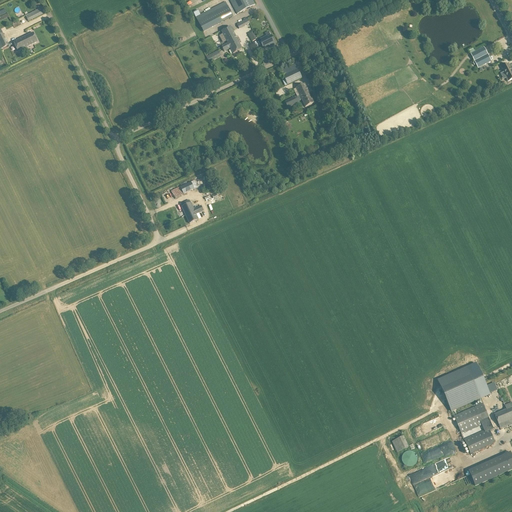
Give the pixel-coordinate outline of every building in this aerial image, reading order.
[(230,0),(238,14),(255,5),(252,0),(230,0)] [(233,17),(227,5),(225,2),(197,16),(205,31),(233,17)] [(43,7),(26,16),(28,21),(46,12),(43,7)] [(250,24),(247,18),(237,24),(239,29),(250,24)] [(224,51),(230,48),(233,54),(242,49),(230,27),(222,31),(228,43),(222,46),(224,51)] [(3,33),(0,34),(0,47),(1,49),(9,45),(3,33)] [(33,33),(14,42),(18,51),(38,42),(33,33)] [(263,43),(261,44),(264,49),(268,46),(268,48),(275,44),(271,36),(268,38),(267,36),(261,39),(263,43)] [(469,51),(471,55),(478,68),(491,61),(484,48),(476,52),(474,49),(469,51)] [(206,56),(209,62),(221,56),(218,50),(206,56)] [(505,78),(507,82),(511,79),(511,70),(509,64),(502,68),(507,77),(505,78)] [(302,78),(295,65),(281,72),(287,85),(302,78)] [(302,100),(305,107),(314,103),(305,84),(296,88),(300,96),(296,97),(286,102),(289,107),(299,102),(302,100)] [(198,188),(195,181),(171,192),(175,198),(198,188)] [(191,203),(182,207),(190,224),(198,220),(196,214),(204,211),(201,206),(195,209),(194,209),(193,209),(191,203)] [(423,424),(481,399),(467,367),(409,393),(423,424)] [(464,440),(472,458),(497,448),(490,431),(494,429),(482,403),(454,416),(461,434),(482,425),(484,431),(464,440)] [(511,407),(494,415),(500,428),(511,423),(511,407)] [(392,441),(397,453),(409,447),(404,436),(392,441)] [(414,453),(412,452),(410,451),(409,451),(407,452),(406,452),(404,453),(403,455),(402,457),(402,459),(402,460),(402,462),(403,464),(404,465),(406,466),(407,467),(409,467),(411,467),(413,466),(415,465),(416,464),(417,462),(417,460),(417,457),(416,455),(415,454),(414,453)] [(511,469),(511,455),(510,452),(500,456),(507,472),(511,469)]
